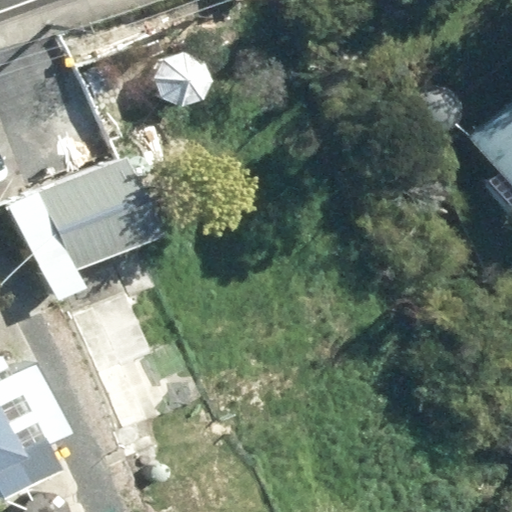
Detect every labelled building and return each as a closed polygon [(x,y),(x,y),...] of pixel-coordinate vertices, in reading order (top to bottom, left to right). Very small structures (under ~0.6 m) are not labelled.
[(511,78),(457,120),(511,192),(511,78)] [(112,151),(26,188),(59,265),(145,227),(112,151)] [(135,240),(107,253),(123,290),(151,277),(135,240)] [(179,404),(129,290),(72,316),(65,300),(21,318),(77,449),(179,404)] [(0,482),(13,476),(1,454),(5,449),(0,439),(0,482)] [(216,511),(198,475),(144,501),(149,511),(216,511)]
